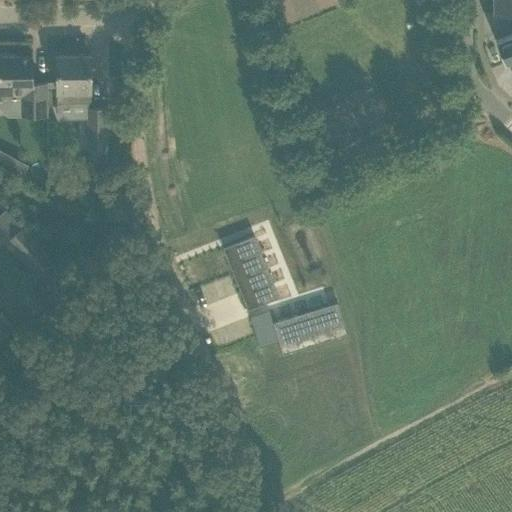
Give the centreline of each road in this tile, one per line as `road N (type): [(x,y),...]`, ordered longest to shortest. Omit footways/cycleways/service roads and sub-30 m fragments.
road 1 (track): [(250,511),(245,457),(142,200),(129,11)]
road 2 (residential): [(511,120),(463,71),(461,0)]
road 3 (residential): [(0,15),(129,11)]
